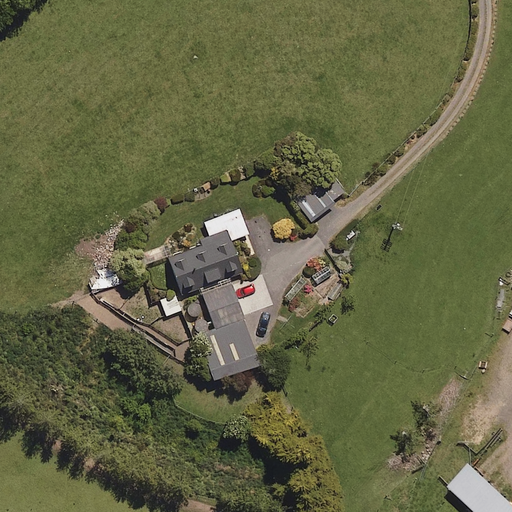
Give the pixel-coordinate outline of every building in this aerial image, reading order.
[(294,199),(308,217),(342,189),(329,171),(294,199)] [(194,244),(166,253),(179,293),(241,272),(230,240),(247,234),(238,206),(202,218),(207,233),(192,238),(194,244)] [(257,361),(230,280),(201,290),(213,325),(197,331),(212,376),(257,361)] [(158,297),(164,314),(180,309),(175,295),(166,298),(165,295),(158,297)] [(511,511),(511,500),(470,462),(449,485),(478,511),(511,511)]
